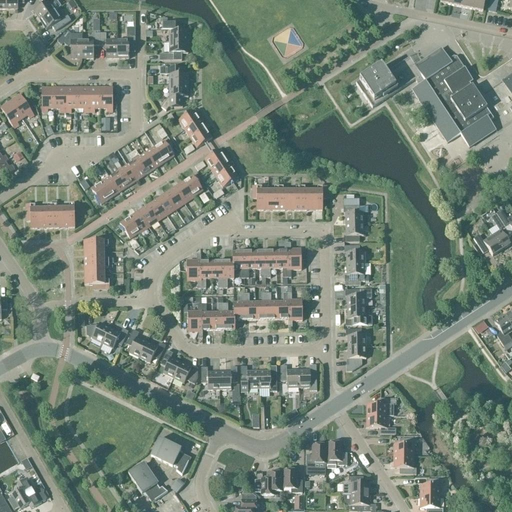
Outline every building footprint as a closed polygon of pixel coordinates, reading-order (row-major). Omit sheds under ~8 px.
[(18,7),(24,7),(23,0),(6,0),(6,11),(18,11),(18,7)] [(55,0),(40,0),(44,5),(33,12),(40,22),(55,12),(61,8),(55,0)] [(451,0),(451,7),(461,9),(463,0),(451,0)] [(474,0),(463,0),(461,9),(472,11),(474,0)] [(474,0),(472,11),(483,13),(485,0),(474,0)] [(61,21),(55,12),(40,22),(46,32),(52,28),(55,33),(71,22),(67,17),(61,21)] [(180,26),(156,26),(156,33),(168,33),(168,44),(188,44),(188,32),(180,32),(180,26)] [(135,47),(135,36),(135,35),(135,29),(127,29),(127,42),(117,42),(117,60),(129,60),(129,47),(135,47)] [(71,61),(82,61),(82,42),(71,42),(71,36),(67,32),(57,42),(61,47),(64,45),(67,48),(71,48),(71,61)] [(94,48),(100,48),(100,42),(100,35),(93,35),(93,42),(82,42),(82,61),(94,61),(94,48)] [(106,60),(117,60),(117,42),(106,42),(106,35),(100,35),(100,42),(100,48),(106,48),(106,60)] [(168,55),(159,55),(159,62),(182,62),(182,55),(188,55),(188,44),(168,44),(168,55)] [(415,82),(418,87),(412,92),(447,145),(460,136),(469,149),(495,131),(489,122),(493,120),(469,85),(473,83),(464,70),(461,72),(452,58),(449,61),(441,50),(421,63),(416,55),(382,77),(378,70),(356,85),(372,110),(415,82)] [(181,69),(174,69),(159,69),(160,76),(169,76),(169,87),(188,87),(188,76),(181,76),(181,69)] [(511,108),(510,110),(511,113),(511,75),(502,83),(511,97),(511,108)] [(169,87),(169,98),(161,109),(166,113),(169,109),(182,109),(182,99),(188,99),(188,87),(169,87)] [(107,110),(107,114),(113,114),(112,89),(100,90),(100,111),(107,110)] [(48,114),(48,111),(54,111),(54,90),(42,90),(42,114),(48,114)] [(54,90),(54,111),(60,111),(60,114),(65,114),(65,90),(54,90)] [(65,90),(65,114),(71,114),(71,111),(77,111),(77,90),(65,90)] [(83,111),(83,114),(89,114),(89,90),(77,90),(77,111),(83,111)] [(89,90),(89,114),(95,114),(94,111),(100,111),(100,90),(89,90)] [(10,103),(22,121),(27,117),(29,120),(34,117),(20,97),(10,103)] [(19,127),(17,124),(22,121),(10,103),(0,110),(14,130),(19,127)] [(200,121),(194,112),(178,122),(184,132),(200,121)] [(174,120),(170,115),(163,120),(166,125),(174,120)] [(184,132),(185,133),(190,141),(206,130),(200,121),(184,132)] [(51,130),(45,132),(48,138),(49,138),(52,136),(54,136),(51,130)] [(167,138),(162,130),(157,133),(162,141),(167,138)] [(212,140),(206,130),(190,141),(196,150),(212,140)] [(163,143),(154,149),(164,164),(174,158),(163,143)] [(191,147),(184,152),(187,156),(194,152),(191,147)] [(155,170),(164,164),(154,149),(145,155),(155,170)] [(226,161),(220,151),(204,162),(210,171),(226,161)] [(113,154),(108,158),(113,165),(113,166),(117,163),(119,162),(113,154)] [(145,155),(136,161),(146,176),(155,170),(145,155)] [(127,167),(137,182),(146,176),(136,161),(127,167)] [(210,171),(213,175),(216,180),(232,170),(226,161),(210,171)] [(5,163),(0,166),(0,181),(5,178),(9,175),(14,172),(11,167),(8,169),(5,164),(5,163)] [(202,163),(195,168),(198,173),(205,168),(202,163)] [(127,167),(118,173),(128,188),(137,182),(127,167)] [(216,180),(222,190),(238,179),(232,170),(216,180)] [(109,178),(119,194),(128,188),(118,173),(109,178)] [(193,199),(203,193),(192,177),(183,183),(193,199)] [(109,178),(100,184),(110,200),(119,194),(109,178)] [(84,192),(89,189),(84,181),(79,185),(84,192)] [(184,205),(193,199),(183,183),(174,189),(184,205)] [(96,199),(101,206),(110,200),(100,184),(90,191),(96,199)] [(252,188),(252,201),(257,201),(257,212),(273,212),(273,192),(261,192),(261,188),(252,188)] [(273,212),(289,212),(289,192),(283,192),(283,188),(274,188),(274,192),(273,192),(273,212)] [(296,192),(289,192),(289,212),(306,212),(306,192),(305,192),(305,188),(296,188),(296,192)] [(306,212),(322,212),(322,201),(326,201),(326,188),(317,188),(317,192),(306,192),(306,212)] [(175,211),(184,205),(174,189),(165,195),(175,211)] [(216,201),(224,196),(220,191),(213,196),(216,201)] [(166,217),(175,211),(165,195),(156,201),(166,217)] [(209,202),(204,195),(199,198),(204,206),(209,202)] [(157,223),(166,217),(156,201),(147,207),(157,223)] [(52,206),(53,230),(63,230),(63,210),(57,210),(56,205),(52,206)] [(63,210),(63,230),(75,230),(74,205),(69,205),(69,210),(63,210)] [(30,223),(31,231),(42,230),(41,210),(35,211),(35,206),(26,206),(26,223),(30,223)] [(41,210),(42,230),(53,230),(52,206),(47,206),(47,210),(41,210)] [(148,229),(157,223),(147,207),(138,213),(148,229)] [(368,208),(343,208),(343,215),(345,215),(345,226),(363,226),(363,214),(368,214),(368,208)] [(511,218),(507,222),(501,212),(496,215),(500,223),(510,238),(511,236),(511,218)] [(139,235),(148,229),(138,213),(129,219),(139,235)] [(130,241),(139,235),(129,219),(119,225),(130,241)] [(506,240),(510,238),(500,223),(497,225),(500,229),(499,230),(500,232),(492,238),(501,252),(510,246),(506,240)] [(346,238),(344,238),(344,244),(359,244),(359,238),(363,238),(363,226),(345,226),(346,238)] [(479,237),(473,241),(483,256),(489,252),(492,258),(501,252),(492,238),(483,243),(479,237)] [(139,248),(134,241),(129,244),(134,252),(139,248)] [(104,254),(104,247),(108,247),(108,242),(83,243),(84,254),(104,254)] [(286,245),(286,253),(287,279),(291,279),(291,272),(301,272),(301,251),(290,251),(290,245),(286,245)] [(344,254),(346,254),(346,266),(364,266),(364,254),(359,254),(359,248),(344,248),(344,254)] [(254,253),(243,254),(244,280),(249,280),(249,271),(255,271),(254,253)] [(255,271),(261,271),(261,280),(266,280),(265,253),(254,253),(255,271)] [(266,280),(270,280),(270,271),(276,271),(276,253),(265,253),(266,280)] [(287,279),(286,253),(276,253),(276,271),(282,270),(282,279),(287,279)] [(109,264),(108,260),(104,260),(104,254),(84,254),(84,265),(109,264)] [(244,280),(243,254),(232,254),(232,263),(233,263),(233,271),(239,271),(239,280),(244,280)] [(186,262),(187,283),(197,283),(197,290),(201,290),(201,264),(201,256),(196,256),(197,262),(186,262)] [(201,290),(206,290),(205,281),(212,281),(211,263),(201,264),(201,290)] [(212,281),(218,281),(218,290),(223,290),(222,263),(211,263),(212,281)] [(223,290),(227,290),(227,281),(234,281),(233,271),(233,263),(232,263),(222,263),(223,290)] [(104,275),(104,269),(109,269),(109,265),(109,264),(84,265),(84,276),(104,275)] [(346,266),(346,277),(344,277),(344,284),(368,283),(368,277),(370,277),(370,266),(364,266),(346,266)] [(92,291),(109,291),(109,282),(104,282),(104,275),(84,276),(84,287),(92,287),(92,291)] [(347,310),(365,309),(365,302),(372,300),(371,291),(345,292),(345,298),(347,298),(347,310)] [(302,302),(291,302),(291,294),(287,295),(288,321),(288,329),(292,329),(292,323),(302,322),(302,302)] [(240,305),(233,305),(233,314),(234,314),(234,322),(235,322),(245,322),(244,295),(240,296),(240,305)] [(245,322),(256,322),(255,304),(249,304),(249,295),(244,295),(245,322)] [(266,295),(261,295),(261,304),(255,304),(256,322),(266,322),(266,295)] [(266,322),(277,321),(277,304),(271,304),(271,295),(266,295),(266,322)] [(277,321),(288,321),(287,295),(283,295),(283,304),(277,304),(277,321)] [(223,305),(218,305),(218,314),(212,314),(213,332),(223,332),(223,305)] [(235,332),(235,322),(234,322),(234,314),(233,314),(228,314),(228,305),(223,305),(223,332),(235,332)] [(198,313),(187,313),(188,334),(198,334),(198,340),(202,340),(202,332),(202,306),(198,306),(198,313)] [(202,332),(213,332),(212,314),(206,315),(206,306),(202,306),(202,332)] [(372,327),(372,318),(365,317),(365,309),(347,310),(347,321),(345,321),(345,328),(372,327)] [(511,311),(503,318),(511,330),(511,311)] [(511,332),(511,330),(503,318),(494,324),(502,335),(497,339),(506,352),(511,347),(511,343),(507,336),(511,332)] [(482,323),(472,330),(476,337),(486,330),(482,323)] [(92,341),(95,343),(102,346),(110,330),(99,325),(98,327),(86,328),(87,338),(92,340),(92,341)] [(116,345),(121,347),(128,333),(122,330),(120,335),(110,330),(102,346),(113,351),(116,345)] [(345,338),(347,338),(348,349),(365,349),(365,337),(361,337),(361,331),(345,331),(345,338)] [(139,334),(133,332),(126,346),(132,348),(129,355),(139,360),(147,344),(137,339),(139,334)] [(147,344),(139,360),(150,365),(153,359),(158,361),(165,347),(159,344),(157,349),(147,344)] [(366,361),(365,349),(348,349),(348,361),(346,361),(346,374),(352,373),(362,367),(362,361),(366,361)] [(167,352),(160,366),(166,369),(163,375),(173,380),(181,364),(170,359),(173,355),(167,352)] [(191,370),(181,364),(173,380),(184,386),(186,382),(195,386),(198,380),(197,370),(191,370)] [(505,365),(500,369),(505,375),(510,371),(505,365)] [(299,390),(311,390),(311,393),(316,392),(316,393),(317,393),(316,367),(309,367),(310,372),(298,372),(299,390)] [(258,373),(259,391),(270,391),(270,394),(277,394),(277,383),(276,368),(270,368),(270,373),(258,373)] [(280,368),(280,383),(287,383),(287,390),(299,390),(298,372),(287,373),(286,368),(280,368)] [(201,369),(201,385),(207,385),(208,392),(219,392),(219,374),(208,374),(207,369),(201,369)] [(231,374),(219,374),(219,392),(231,391),(231,385),(237,385),(237,369),(230,369),(231,374)] [(248,394),(248,391),(259,391),(258,373),(247,373),(247,369),(240,369),(241,385),(241,395),(248,394)] [(380,406),(366,406),(366,418),(386,418),(386,406),(396,407),(396,400),(380,400),(380,406)] [(380,436),(396,436),(396,430),(386,430),(386,418),(366,418),(366,430),(380,430),(380,436)] [(181,451),(159,440),(151,458),(173,469),(173,468),(177,470),(176,472),(181,477),(182,477),(190,460),(182,456),(179,455),(181,451)] [(402,441),(402,447),(393,446),(393,458),(413,459),(413,447),(416,447),(416,441),(402,441)] [(335,470),(335,467),(347,468),(347,455),(341,455),(341,445),(328,445),(327,470),(335,470)] [(306,457),(306,469),(318,469),(318,465),(326,465),(326,447),(313,447),(313,457),(306,457)] [(393,458),(393,470),(401,470),(401,476),(416,477),(416,470),(413,470),(413,459),(393,458)] [(144,465),(128,476),(142,496),(145,494),(147,496),(147,497),(152,504),(168,494),(167,493),(162,488),(159,490),(157,486),(158,486),(144,465)] [(283,472),(283,491),(291,491),(291,495),(302,495),(302,482),(296,482),(296,472),(283,472)] [(262,480),(262,497),(273,497),(273,493),(281,493),(281,474),(268,474),(268,480),(262,480)] [(363,485),(363,479),(348,478),(348,485),(344,485),(343,486),(343,496),(369,496),(369,485),(363,485)] [(12,497),(13,498),(8,502),(13,511),(14,511),(19,509),(20,511),(18,511),(29,506),(31,511),(41,505),(27,480),(17,486),(20,492),(10,497),(10,498),(12,497)] [(443,487),(443,481),(428,481),(428,487),(420,487),(420,499),(440,499),(440,487),(443,487)] [(173,487),(179,492),(182,488),(177,483),(173,487)] [(9,511),(0,496),(0,495),(0,511),(9,511)] [(348,507),(347,511),(362,511),(362,508),(369,508),(369,496),(343,496),(343,502),(343,504),(343,505),(344,506),(344,507),(346,507),(348,507)] [(440,511),(440,499),(420,499),(420,511),(428,511),(427,511),(442,511),(443,511),(440,511)] [(293,511),(303,511),(303,500),(294,500),(293,511)] [(235,509),(235,511),(258,511),(258,509),(256,509),(256,503),(241,503),(241,509),(235,509)]
